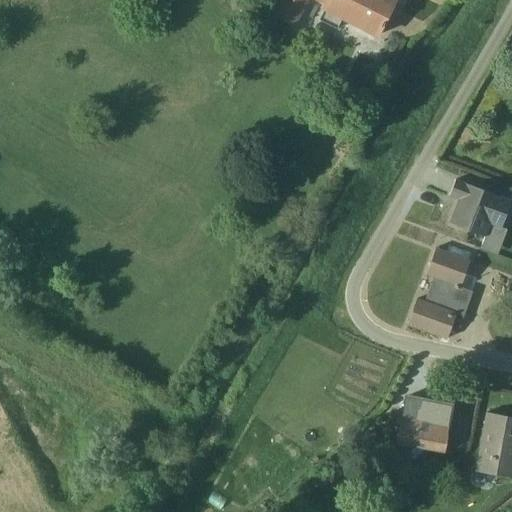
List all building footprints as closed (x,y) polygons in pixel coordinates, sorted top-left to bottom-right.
[(280,0),(271,17),(293,26),(306,0),(310,0),(320,5),(319,7),(323,9),(317,20),(335,29),(341,19),(374,36),(392,1),(390,0),(280,0)] [(453,180),(447,196),(456,200),(447,223),(483,237),(488,224),(498,228),(508,201),(453,180)] [(459,287),(468,260),(433,248),(423,275),(430,277),(422,301),(414,299),(405,325),(444,339),(449,325),(458,328),(470,291),(459,287)] [(404,397),(394,443),(410,447),(408,459),(424,462),(426,450),(441,452),(450,406),(433,403),(432,410),(420,407),(419,407),(420,400),(404,397)] [(511,417),(485,412),(473,470),(511,478),(511,417)]
